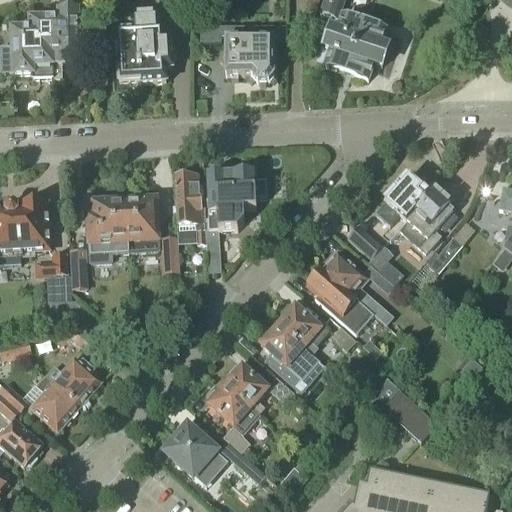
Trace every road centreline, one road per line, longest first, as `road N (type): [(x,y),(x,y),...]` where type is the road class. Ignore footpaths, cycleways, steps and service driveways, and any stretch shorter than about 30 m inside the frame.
road 1 (residential): [(48,511),(354,171),(359,126)]
road 2 (residential): [(359,126),(0,148)]
road 3 (residential): [(511,119),(359,126)]
